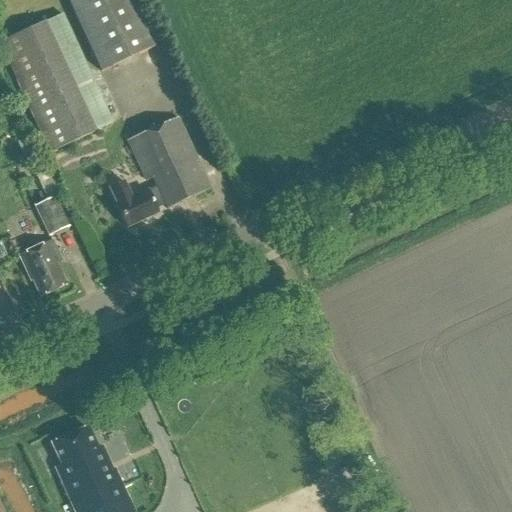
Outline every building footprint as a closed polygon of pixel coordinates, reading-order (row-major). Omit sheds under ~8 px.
[(157,46),(135,0),(65,0),(99,73),(157,46)] [(0,43),(0,51),(48,155),(93,134),(41,24),(0,43)] [(147,192),(146,191),(115,206),(125,228),(156,214),(154,210),(163,205),(165,210),(208,190),(175,119),(127,141),(145,181),(151,179),(156,188),(147,192)] [(53,197),(33,206),(47,236),(66,227),(53,197)] [(18,258),(27,277),(30,278),(39,299),(65,287),(55,266),(61,264),(51,243),(18,258)] [(101,450),(96,452),(87,430),(52,446),(62,467),(55,470),(73,511),(132,511),(114,471),(111,472),(101,450)]
